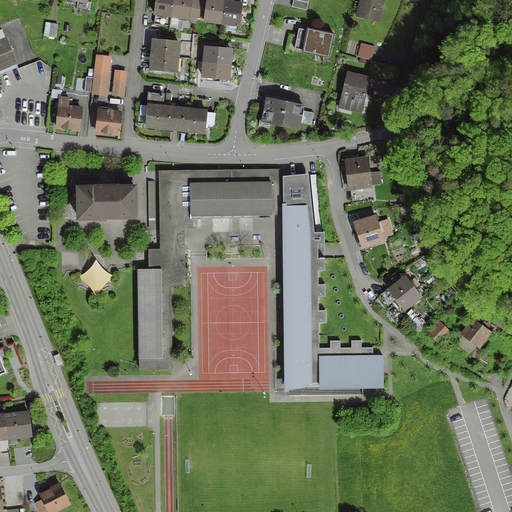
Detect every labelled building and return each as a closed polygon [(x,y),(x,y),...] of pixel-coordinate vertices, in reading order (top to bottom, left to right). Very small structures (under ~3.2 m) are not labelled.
[(155,14),(154,24),(169,26),(172,0),(155,0),(153,13),(155,14)] [(195,23),(196,17),(198,1),(190,0),(172,0),(169,26),(178,27),(179,17),(188,18),(187,21),(195,23)] [(203,20),(221,23),(224,2),(206,0),(205,0),(205,2),(198,1),(196,17),(203,18),(203,20)] [(307,0),(294,0),(293,6),(305,9),(307,0)] [(359,0),(358,7),(365,8),(363,16),(377,19),(382,0),(359,0)] [(237,25),(240,5),(224,2),(221,23),(237,25)] [(56,25),(49,24),(48,36),(55,37),(56,25)] [(326,47),(316,45),(318,34),(298,29),(294,48),(314,53),(312,59),(323,61),(326,47)] [(0,69),(15,63),(2,31),(0,32),(0,69)] [(152,40),(151,55),(176,58),(177,42),(152,40)] [(370,60),(373,47),(360,44),(356,57),(370,60)] [(205,47),(203,62),(228,65),(230,50),(205,47)] [(96,53),(93,78),(91,93),(105,95),(110,55),(96,53)] [(151,55),(150,70),(174,73),(176,58),(151,55)] [(202,77),(227,80),(228,65),(203,62),(202,77)] [(112,95),(122,96),(125,70),(115,69),(112,95)] [(352,106),(351,109),(360,111),(368,78),(346,73),(339,103),(352,106)] [(93,78),(85,77),(83,92),(91,93),(93,78)] [(136,123),(145,124),(144,126),(161,128),(163,108),(160,107),(162,95),(148,94),(146,106),(138,105),(136,123)] [(59,98),(55,127),(78,130),(80,109),(66,108),(67,99),(59,98)] [(290,125),(297,126),(302,106),(266,98),(262,120),(269,122),(269,124),(289,128),(290,125)] [(95,131),(117,134),(119,114),(106,112),(106,108),(101,107),(100,112),(97,111),(95,131)] [(169,108),(163,108),(161,128),(174,129),(176,107),(169,107),(169,108)] [(174,129),(186,131),(188,110),(183,110),(183,108),(176,107),(174,129)] [(212,125),(213,113),(188,110),(186,131),(203,132),(204,124),(212,125)] [(369,186),(368,184),(379,183),(377,172),(367,174),(365,159),(345,161),(349,189),(369,186)] [(191,228),(191,216),(272,215),(279,215),(279,170),(271,170),(167,171),(167,175),(167,228),(183,228),(191,228)] [(339,348),(339,341),(329,341),(329,348),(318,348),(317,323),(324,323),(324,310),(317,310),(317,297),(324,297),(324,284),(317,284),(317,271),(324,271),(324,258),(316,258),(316,253),(316,245),(323,245),(323,232),(320,232),(314,175),(309,175),(315,232),(313,232),(307,174),(281,176),(282,207),(284,207),(285,253),(286,389),(292,389),(299,388),(306,386),(309,385),(382,384),(382,356),(372,356),(371,348),(360,348),(360,340),(350,341),(350,348),(339,348)] [(167,175),(159,176),(160,237),(160,249),(183,249),(183,237),(183,228),(167,228),(167,175)] [(98,218),(98,217),(134,217),(133,187),(115,187),(115,186),(96,187),(77,187),(77,218),(98,218)] [(374,217),(353,224),(361,247),(382,240),(374,217)] [(216,221),(216,231),(232,231),(231,221),(216,221)] [(170,357),(169,287),(184,286),(183,249),(160,249),(147,250),(148,269),(138,270),(140,357),(138,357),(138,369),(171,369),(170,357)] [(420,258),(411,264),(417,273),(426,267),(420,258)] [(98,262),(83,279),(100,295),(115,278),(98,262)] [(408,283),(404,277),(377,299),(386,310),(392,306),(404,322),(410,318),(403,309),(419,296),(413,288),(414,287),(410,282),(408,283)] [(371,303),(379,313),(384,309),(376,299),(371,303)] [(492,333),(473,320),(462,335),(481,349),(492,333)] [(428,333),(442,347),(453,337),(439,322),(428,333)] [(504,359),(497,372),(504,376),(510,362),(504,359)] [(30,435),(27,413),(4,416),(7,437),(30,435)] [(4,416),(0,415),(0,452),(8,452),(6,437),(7,437),(4,416)] [(50,489),(48,485),(38,490),(43,499),(35,502),(40,511),(49,511),(67,504),(57,485),(50,489)]
